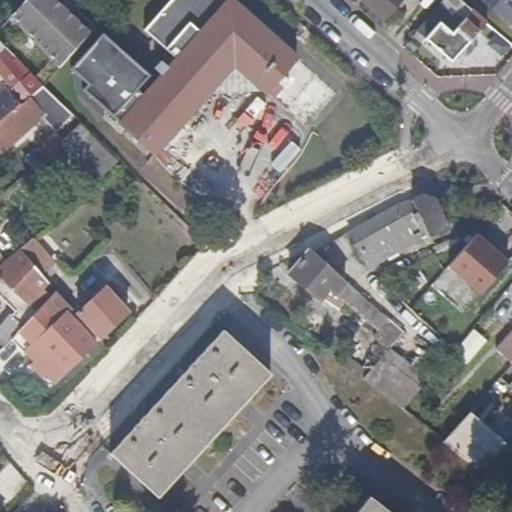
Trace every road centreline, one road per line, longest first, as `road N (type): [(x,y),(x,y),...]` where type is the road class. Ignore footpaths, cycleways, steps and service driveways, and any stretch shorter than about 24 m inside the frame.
road 1 (residential): [(209,281),(224,266),(469,140)]
road 2 (residential): [(36,458),(209,281)]
road 3 (residential): [(469,140),(310,0)]
road 4 (residential): [(325,421),(338,408),(209,281)]
road 5 (residential): [(325,421),(441,511)]
road 6 (residential): [(244,511),(325,421)]
